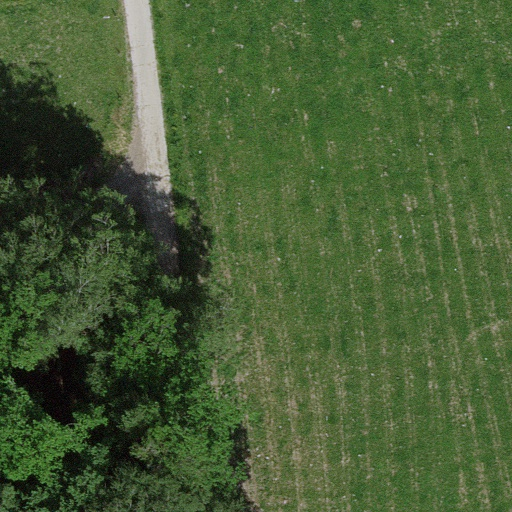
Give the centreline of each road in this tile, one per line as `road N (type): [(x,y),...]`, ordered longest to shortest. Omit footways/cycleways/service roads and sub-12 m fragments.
road 1 (track): [(140,0),(179,511)]
road 2 (track): [(155,200),(0,204)]
